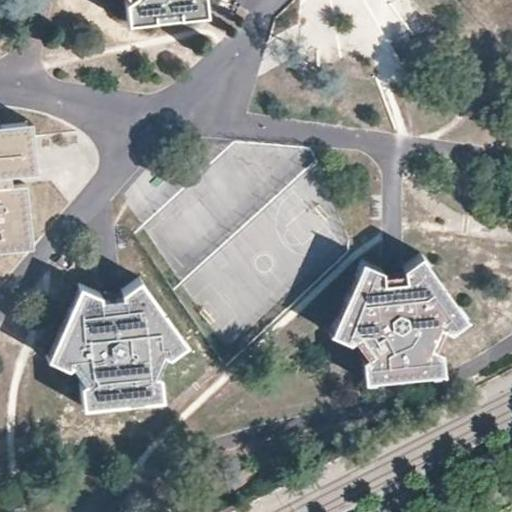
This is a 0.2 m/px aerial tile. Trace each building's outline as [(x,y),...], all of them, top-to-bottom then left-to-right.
[(125,0),(128,19),(208,8),(206,0),(125,0)] [(31,117),(11,120),(14,147),(7,148),(10,171),(36,168),(31,117)] [(11,120),(0,120),(0,246),(33,243),(26,180),(11,182),(10,171),(7,148),(14,147),(11,120)] [(360,356),(362,377),(440,368),(438,348),(427,342),(435,322),(448,327),(464,313),(419,250),(402,261),(402,274),(379,277),(379,265),(360,257),(327,328),(347,337),(357,331),(369,349),(360,356)] [(169,352),(185,339),(138,276),(120,287),(121,293),(97,295),(97,288),(79,281),(48,356),(67,365),(73,361),(84,378),(79,381),(82,401),(162,393),(160,371),(156,369),(163,350),(169,352)]
